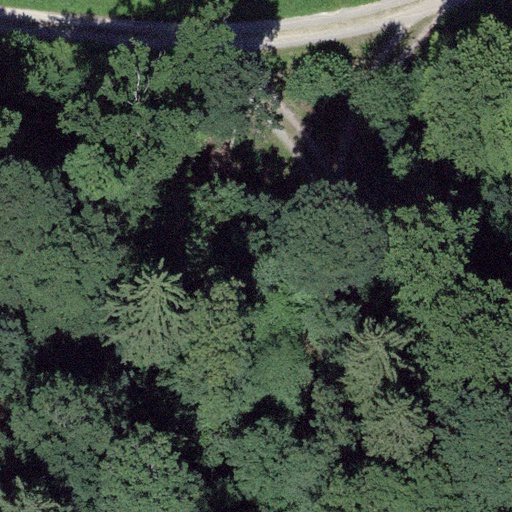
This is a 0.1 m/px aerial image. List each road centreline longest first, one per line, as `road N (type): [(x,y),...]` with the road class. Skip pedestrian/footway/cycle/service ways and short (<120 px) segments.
road 1 (track): [(217,38),(286,111),(357,241),(434,511)]
road 2 (track): [(432,0),(217,38),(0,14)]
road 3 (track): [(357,241),(347,151),(383,50),(442,0)]
